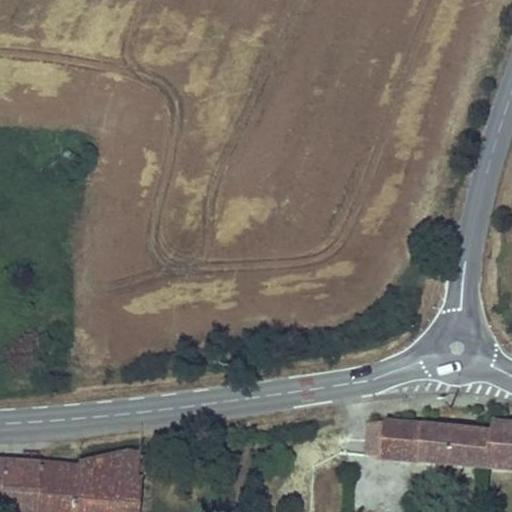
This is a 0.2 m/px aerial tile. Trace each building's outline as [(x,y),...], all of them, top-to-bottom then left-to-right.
[(381,458),(385,422),(369,424),(367,457),(381,458)] [(511,425),(492,424),(490,433),(426,426),(385,422),(381,458),(511,469),(511,425)] [(347,455),(348,439),(315,437),(314,453),(347,455)] [(147,456),(126,454),(97,461),(76,466),(76,469),(38,465),(37,490),(0,488),(0,511),(136,511),(140,481),(134,481),(135,473),(145,474),(147,456)] [(0,462),(0,488),(37,490),(38,465),(0,462)]
